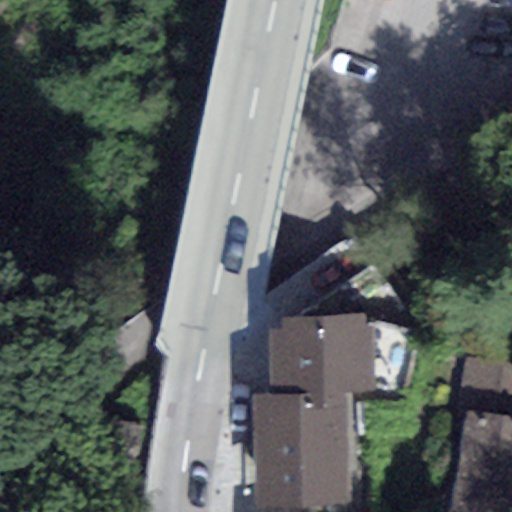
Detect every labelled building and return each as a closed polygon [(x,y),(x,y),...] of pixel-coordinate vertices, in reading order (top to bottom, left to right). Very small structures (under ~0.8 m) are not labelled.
[(363,316),(282,318),(282,329),(268,330),(270,393),(370,390),(369,328),(363,328),(363,316)] [(502,364),(466,358),(458,408),(494,413),(502,364)] [(342,397),(251,401),(256,507),(347,503),(342,397)] [(141,426),(83,413),(73,456),(131,469),(141,426)] [(511,511),(511,421),(469,415),(449,511),(511,511)]
